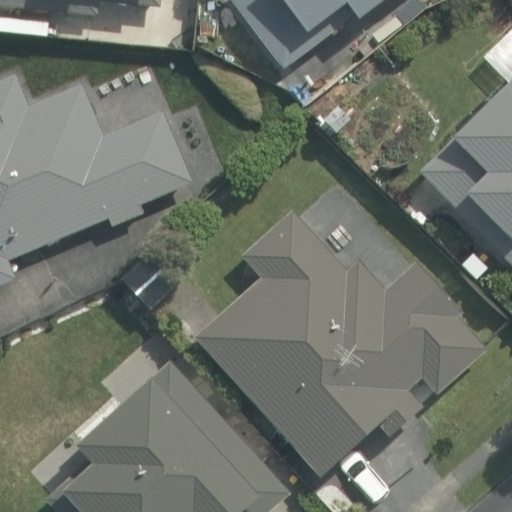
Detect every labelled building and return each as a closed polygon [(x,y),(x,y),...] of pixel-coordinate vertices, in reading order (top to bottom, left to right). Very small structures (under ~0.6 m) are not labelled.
[(0,0),(0,6),(95,14),(96,1),(162,6),(162,0),(0,0)] [(233,0),(281,69),(376,0),(233,0)] [(0,286),(15,280),(7,259),(107,219),(110,228),(145,214),(142,206),(191,186),(161,109),(99,134),(79,84),(26,105),(14,75),(0,80),(0,286)] [(511,79),(419,171),(511,265),(511,79)] [(320,119),(333,132),(348,120),(338,105),(320,119)] [(259,279),(194,338),(320,479),(375,429),(386,441),(420,410),(404,391),(419,378),(435,396),(488,348),(457,314),(462,309),(419,261),(384,291),(358,262),(346,273),(290,210),(239,256),(259,279)] [(458,262),(475,280),(488,266),(471,251),(458,262)] [(272,511),(292,494),(169,360),(74,448),(91,466),(48,505),(54,511),(272,511)]
